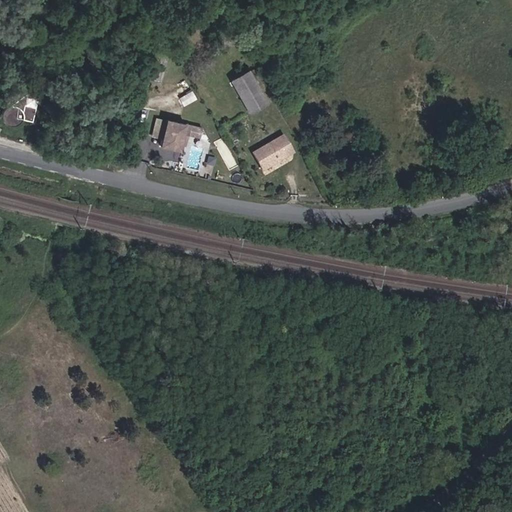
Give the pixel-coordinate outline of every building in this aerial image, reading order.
[(151,55),(148,78),(162,79),(164,56),(151,55)] [(209,72),(231,101),(247,90),(225,60),(209,72)] [(146,67),(134,66),(131,92),(142,93),(146,67)] [(19,120),(25,122),(31,92),(26,91),(2,112),(0,116),(0,120),(2,123),(5,125),(10,127),(12,126),(19,120)] [(232,141),(245,157),(272,137),(260,121),(232,141)] [(153,151),(154,131),(144,131),(143,150),(153,151)] [(179,140),(179,132),(154,131),(153,151),(178,151),(179,140)] [(190,132),(179,132),(179,140),(190,140),(190,132)]
